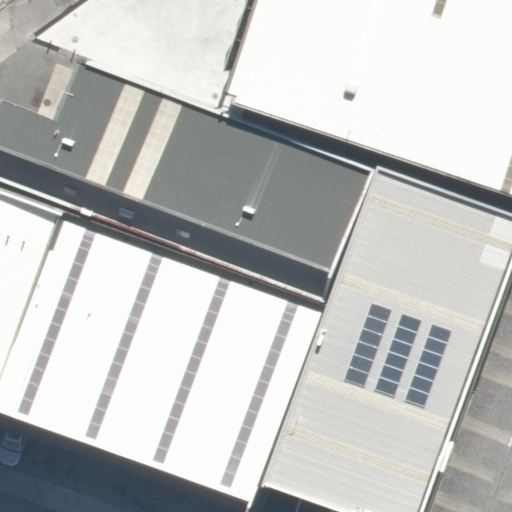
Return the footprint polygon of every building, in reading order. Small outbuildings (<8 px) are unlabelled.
[(511,0),(271,0),(237,106),(511,196),(511,0)] [(0,108),(0,148),(338,275),(377,171),(82,65),(57,119),(3,101),(0,108)] [(326,307),(266,484),(344,511),(425,511),(511,253),(511,209),(378,168),(377,171),(338,275),(326,307)] [(54,204),(0,185),(0,422),(243,511),(254,511),(266,484),(326,307),(54,204)] [(511,511),(511,253),(425,511),(511,511)]
